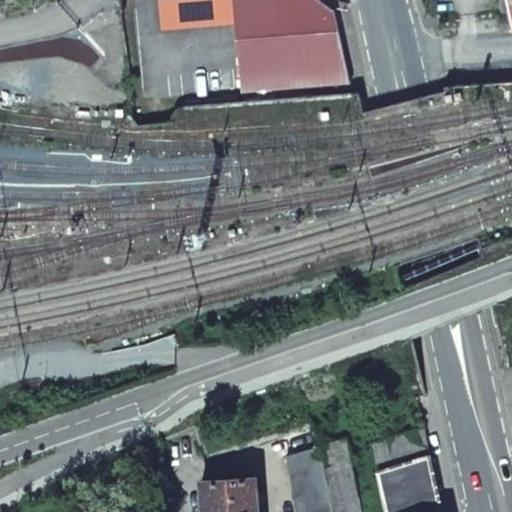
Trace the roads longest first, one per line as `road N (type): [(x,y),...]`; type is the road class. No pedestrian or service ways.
road 1 (residential): [(511,263),(0,452)]
road 2 (secondary): [(384,0),(498,511)]
